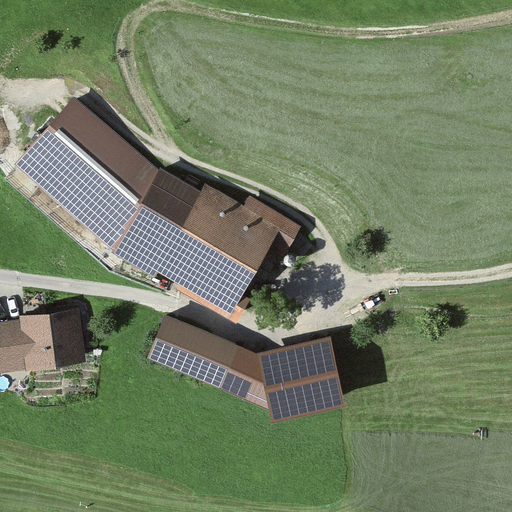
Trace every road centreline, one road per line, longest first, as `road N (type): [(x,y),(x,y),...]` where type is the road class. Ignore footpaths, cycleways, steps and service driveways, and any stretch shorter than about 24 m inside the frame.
road 1 (track): [(511,16),(401,32),(163,5),(132,21),(131,64),(173,153),(310,220),(329,246),(345,298)]
road 2 (track): [(0,278),(130,295),(251,330),(389,283),(511,271)]
